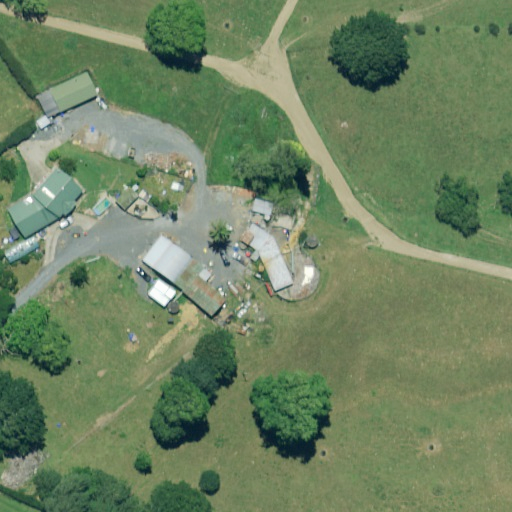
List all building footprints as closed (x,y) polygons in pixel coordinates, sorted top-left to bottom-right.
[(98,95),(88,74),(51,91),(60,112),(98,95)] [(24,239),(58,219),(82,192),(56,169),(32,196),(8,210),(24,239)] [(273,204),(255,200),(253,212),(270,216),(273,204)] [(261,257),(275,291),(292,284),(273,238),(253,225),(248,233),(246,231),(241,241),(256,250),(255,251),(250,259),(256,263),(261,257)] [(162,236),(143,261),(185,293),(214,316),(227,299),(198,276),(204,268),(162,236)]
